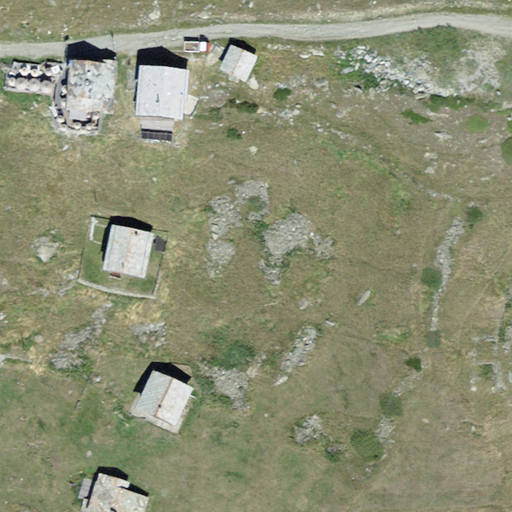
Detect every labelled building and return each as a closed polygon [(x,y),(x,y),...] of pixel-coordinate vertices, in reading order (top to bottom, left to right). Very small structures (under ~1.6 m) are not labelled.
[(254,64),(232,55),(224,75),(246,85),(254,64)] [(118,67),(67,65),(66,123),(117,124),(118,67)] [(194,71),(146,68),(144,123),(192,126),(194,71)] [(156,240),(115,232),(107,275),(148,282),(156,240)] [(196,395),(156,379),(141,416),(181,432),(196,395)] [(126,487),(96,478),(85,511),(147,511),(150,503),(123,495),(126,487)]
